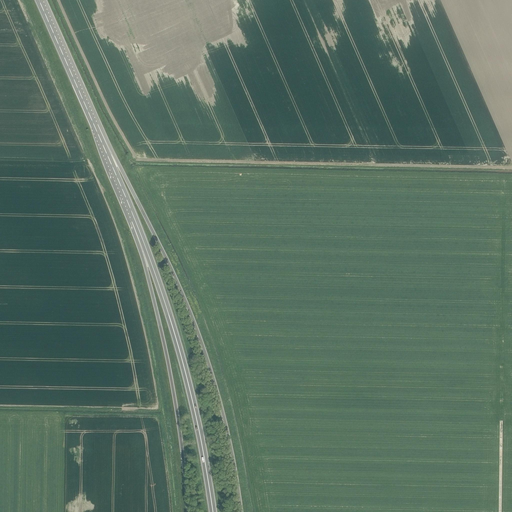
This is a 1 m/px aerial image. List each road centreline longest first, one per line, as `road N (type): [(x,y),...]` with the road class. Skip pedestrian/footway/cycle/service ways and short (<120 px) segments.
road 1 (trunk): [(239,511),(204,352),(159,245),(94,126)]
road 2 (trunk): [(212,511),(178,345),(135,220)]
road 3 (trunk): [(135,220),(168,362),(188,511)]
road 4 (trunk): [(94,126),(38,0)]
